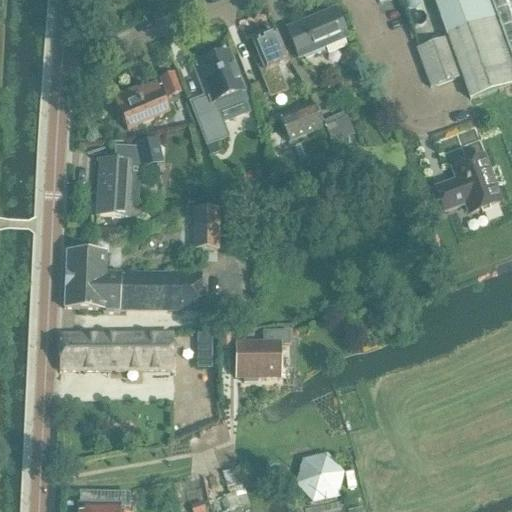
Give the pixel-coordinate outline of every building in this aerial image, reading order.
[(483,0),(465,7),(478,41),(496,34),(483,0)] [(511,20),(504,0),(482,0),(483,0),(496,34),(511,27),(511,20)] [(465,7),(447,14),(460,47),(478,41),(465,7)] [(334,12),(286,32),(298,60),(301,59),(303,62),(323,53),(322,50),(346,40),(334,12)] [(447,14),(429,21),(442,54),(460,47),(447,14)] [(429,21),(410,28),(423,61),(442,54),(429,21)] [(272,37),(268,34),(260,38),(260,43),(252,46),(273,98),(286,92),(278,71),(288,67),(275,36),(272,37)] [(208,99),(189,106),(206,148),(226,140),(221,128),(216,115),(245,104),(227,57),(197,69),(197,71),(198,72),(195,73),(200,86),(203,85),(208,99)] [(167,100),(180,94),(173,76),(160,81),(167,100)] [(169,117),(156,85),(139,92),(136,90),(116,98),(116,101),(113,103),(126,135),(169,117)] [(92,117),(96,113),(96,107),(92,103),(86,103),(82,107),(82,113),(86,117),(92,117)] [(287,145),(322,131),(312,108),(278,123),(287,145)] [(344,115),(322,124),(331,147),(353,138),(344,115)] [(100,163),(96,219),(127,221),(128,204),(138,205),(139,180),(140,165),(160,160),(156,142),(148,144),(134,147),(135,151),(114,150),(113,164),(100,163)] [(215,146),(206,150),(210,158),(218,155),(215,146)] [(469,217),(498,206),(482,161),(452,172),(456,183),(434,192),(444,216),(466,207),(469,217)] [(191,253),(218,253),(218,213),(191,214),(191,253)] [(200,315),(200,277),(104,276),(104,258),(64,257),(64,313),(102,313),(102,317),(118,317),(118,314),(200,315)] [(257,386),(257,381),(280,381),(279,348),(289,347),(288,334),(262,335),(262,347),(236,347),(237,382),(244,382),(244,387),(257,386)] [(211,336),(196,336),(196,349),(211,349),(211,336)] [(229,337),(218,337),(218,352),(230,351),(229,337)] [(100,338),(60,338),(60,374),(100,374),(172,374),(172,338),(100,338)] [(344,475),(326,456),(301,462),(295,486),(312,505),(337,499),(344,475)] [(128,511),(128,498),(80,497),(79,510),(78,510),(77,511),(118,511),(119,511),(128,511)]
